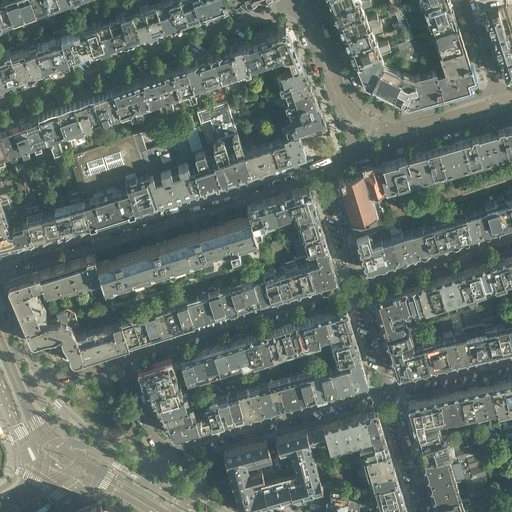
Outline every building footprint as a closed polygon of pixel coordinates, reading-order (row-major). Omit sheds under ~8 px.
[(13,21),(5,0),(0,0),(0,20),(5,33),(10,31),(7,23),(13,21)] [(27,24),(18,0),(5,0),(13,21),(20,18),(23,26),(27,24)] [(37,13),(32,0),(18,0),(27,24),(32,23),(29,15),(37,13)] [(54,23),(51,16),(45,0),(32,0),(37,13),(44,10),(50,24),(54,23)] [(60,4),(58,0),(45,0),(51,16),(56,14),(54,6),(60,4)] [(74,7),(71,0),(58,0),(60,4),(67,2),(69,9),(74,7)] [(153,31),(141,0),(137,0),(136,0),(139,9),(133,11),(141,35),(153,31)] [(165,27),(156,3),(149,6),(147,0),(141,0),(153,31),(165,27)] [(176,23),(167,0),(162,0),(163,1),(156,3),(165,27),(176,23)] [(188,19),(181,0),(167,0),(176,23),(188,19)] [(200,14),(194,0),(181,0),(188,19),(200,14)] [(214,10),(210,0),(194,0),(200,14),(200,15),(214,10)] [(210,0),(214,10),(227,5),(228,5),(225,0),(210,0)] [(364,10),(362,3),(369,0),(349,0),(333,6),(338,20),(338,19),(364,10)] [(402,5),(400,0),(391,0),(394,8),(402,5)] [(450,1),(450,0),(421,0),(425,9),(449,1),(450,1)] [(454,12),(452,7),(451,8),(449,1),(425,9),(428,20),(454,12)] [(505,31),(503,10),(502,1),(484,7),(485,12),(486,16),(485,16),(487,22),(488,21),(490,26),(489,27),(491,33),(492,33),(493,35),(505,31)] [(141,35),(133,11),(126,14),(123,5),(118,7),(129,39),(141,35)] [(406,16),(402,5),(394,8),(398,19),(406,16)] [(129,39),(118,7),(113,8),(116,17),(109,19),(118,43),(129,39)] [(343,32),(344,32),(379,20),(376,13),(367,16),(365,10),(364,10),(338,19),(343,32)] [(456,23),(454,17),(455,16),(454,12),(428,20),(432,31),(456,23)] [(118,43),(109,19),(103,22),(100,13),(95,15),(106,47),(118,43)] [(106,47),(95,15),(90,16),(93,25),(85,28),(93,51),(106,47)] [(410,27),(406,16),(398,19),(402,29),(410,27)] [(80,56),(69,24),(67,19),(62,21),(65,28),(59,30),(59,31),(61,36),(69,59),(80,56)] [(375,35),(373,29),(382,25),(380,19),(379,20),(344,32),(348,45),(349,45),(375,35)] [(93,51),(85,28),(77,30),(74,22),(69,24),(80,56),(93,51)] [(457,23),(456,23),(432,31),(434,36),(437,37),(440,47),(439,49),(440,52),(464,45),(457,23)] [(414,37),(410,27),(402,29),(406,40),(408,39),(414,37)] [(302,63),(288,30),(285,28),(275,31),(283,56),(289,57),(292,66),(302,63)] [(69,59),(61,36),(59,31),(53,33),(55,38),(49,40),(57,64),(69,59)] [(283,56),(275,31),(258,37),(266,61),(283,56)] [(511,54),(511,52),(505,31),(493,35),(494,39),(493,39),(495,46),(496,46),(497,50),(496,50),(498,57),(499,56),(500,59),(511,54)] [(377,50),(390,46),(388,39),(379,42),(376,35),(375,35),(349,45),(354,58),(377,50)] [(419,42),(417,36),(414,37),(408,39),(410,45),(419,42)] [(266,61),(258,37),(241,43),(250,67),(266,61)] [(57,64),(49,40),(42,43),(40,38),(33,40),(35,45),(36,46),(44,68),(57,64)] [(410,45),(408,39),(406,40),(398,43),(400,48),(410,45)] [(44,68),(36,46),(35,45),(29,47),(28,42),(22,44),(32,72),(44,68)] [(420,57),(417,48),(420,48),(421,45),(419,42),(410,45),(415,59),(420,57)] [(250,67),(241,43),(229,47),(237,71),(245,69),(246,71),(250,69),(250,67)] [(32,72),(22,44),(17,46),(18,51),(12,53),(20,76),(32,72)] [(415,59),(410,45),(400,48),(402,53),(407,52),(409,60),(415,59)] [(471,67),(464,45),(440,52),(442,59),(444,59),(447,69),(446,72),(449,73),(471,67)] [(237,71),(229,47),(214,52),(222,77),(237,71)] [(20,76),(12,53),(11,50),(6,52),(7,55),(0,57),(0,58),(8,81),(20,76)] [(370,86),(382,63),(377,50),(354,58),(364,83),(365,83),(370,86)] [(222,77),(214,52),(198,58),(206,82),(222,77)] [(511,54),(500,59),(504,73),(508,75),(511,73),(511,54)] [(206,82),(198,58),(185,62),(194,89),(199,87),(199,85),(206,82)] [(197,95),(194,89),(185,62),(171,67),(180,96),(189,93),(191,97),(197,95)] [(307,74),(302,63),(292,66),(276,71),(280,83),(307,74)] [(392,96),(403,73),(382,63),(370,86),(375,89),(376,88),(392,96)] [(180,96),(171,67),(156,72),(167,105),(173,103),(172,99),(180,96)] [(467,78),(474,76),(471,67),(449,73),(446,72),(437,74),(443,94),(469,86),(467,78)] [(443,94),(437,74),(436,69),(432,70),(431,73),(422,76),(420,73),(413,75),(421,100),(437,95),(443,94)] [(167,105),(156,72),(141,77),(151,106),(160,103),(162,107),(167,105)] [(421,100),(413,75),(410,76),(403,73),(392,96),(398,99),(398,100),(404,102),(407,104),(408,104),(417,101),(421,100)] [(311,86),(307,74),(280,83),(278,84),(282,95),(311,86)] [(477,84),(474,77),(474,76),(467,78),(469,86),(470,86),(477,84)] [(151,106),(141,77),(126,82),(138,115),(144,113),(142,109),(151,106)] [(138,115),(126,82),(120,84),(121,85),(112,88),(121,115),(121,116),(131,112),(132,117),(138,115)] [(316,97),(311,86),(282,95),(286,107),(316,97)] [(121,115),(112,88),(111,88),(110,88),(106,89),(104,89),(102,91),(100,91),(99,92),(98,92),(93,94),(102,119),(112,116),(113,118),(121,115)] [(103,121),(102,119),(93,94),(90,95),(87,95),(85,96),(84,97),(81,98),(80,99),(80,98),(75,100),(75,101),(84,125),(94,122),(95,124),(103,121)] [(321,108),(316,97),(286,107),(290,118),(321,108)] [(92,146),(84,125),(75,101),(74,100),(72,101),(68,102),(67,102),(65,103),(62,105),(61,105),(56,106),(56,107),(66,132),(76,128),(77,130),(82,128),(86,141),(71,146),(74,153),(92,146)] [(219,112),(229,109),(226,100),(195,110),(198,119),(208,115),(209,118),(220,114),(219,112)] [(66,134),(66,132),(56,107),(52,107),(49,108),(48,109),(46,110),(43,111),(38,113),(47,139),(55,160),(66,157),(59,138),(56,137),(54,138),(53,136),(58,135),(58,136),(66,134)] [(328,130),(325,121),(326,120),(321,108),(290,118),(275,122),(277,128),(284,126),(286,132),(297,129),(298,129),(302,128),(306,137),(328,130)] [(47,139),(38,113),(37,112),(25,117),(34,143),(36,147),(41,145),(40,141),(47,139)] [(34,143),(25,117),(12,121),(22,148),(23,152),(29,150),(27,146),(34,143)] [(22,148),(12,121),(1,126),(10,152),(12,156),(17,154),(16,150),(22,148)] [(10,152),(1,126),(0,125),(0,159),(6,158),(4,154),(10,152)] [(511,151),(511,125),(438,147),(445,171),(511,151)] [(306,153),(301,139),(298,129),(297,129),(286,132),(282,134),(283,137),(284,137),(292,158),(306,153)] [(148,174),(140,151),(134,131),(92,146),(74,153),(74,154),(70,155),(82,198),(83,202),(90,223),(135,209),(123,174),(143,168),(146,175),(148,174)] [(251,171),(244,149),(237,131),(232,133),(231,136),(237,152),(233,153),(241,175),(251,171)] [(241,175),(233,153),(229,141),(223,143),(221,138),(219,137),(216,138),(217,141),(231,178),(241,175)] [(292,158),(284,137),(283,137),(281,138),(280,138),(270,141),(278,162),(292,158)] [(231,178),(217,141),(214,142),(213,146),(217,158),(213,160),(213,162),(221,181),(231,178)] [(278,162),(270,141),(256,146),(263,167),(278,162)] [(176,172),(175,167),(166,142),(163,143),(158,145),(163,161),(175,196),(183,194),(176,172)] [(175,196),(163,161),(158,145),(140,151),(148,174),(157,202),(175,196)] [(263,167),(256,146),(244,149),(251,171),(263,167)] [(445,171),(438,147),(426,150),(433,174),(445,171)] [(221,181),(213,162),(208,163),(204,150),(196,153),(195,156),(199,167),(195,168),(194,167),(189,169),(187,163),(184,164),(192,191),(221,181)] [(433,174),(426,150),(402,157),(409,181),(433,174)] [(409,181),(402,157),(390,161),(397,185),(409,181)] [(397,185),(390,161),(378,164),(385,188),(397,185)] [(511,168),(511,166),(510,161),(501,164),(502,166),(507,170),(511,168)] [(192,191),(184,164),(175,167),(176,172),(183,194),(192,191)] [(377,213),(370,193),(373,192),(373,193),(385,190),(385,188),(378,164),(367,168),(368,170),(363,171),(362,170),(361,169),(359,170),(358,172),(358,173),(355,174),(354,171),(346,174),(346,176),(343,177),(343,174),(338,176),(352,222),(356,235),(377,227),(383,225),(379,212),(377,213)] [(157,202),(148,174),(146,175),(143,168),(123,174),(135,209),(157,202)] [(454,201),(511,181),(511,168),(507,170),(451,189),(454,201)] [(313,198),(309,186),(309,184),(291,190),(294,199),(290,200),(292,206),(294,205),(294,204),(313,198)] [(454,201),(451,189),(439,193),(443,205),(454,201)] [(292,206),(290,200),(294,199),(291,190),(274,196),(280,215),(289,212),(292,206)] [(0,212),(16,206),(10,192),(0,196),(0,212)] [(443,205),(439,193),(427,197),(430,209),(443,205)] [(280,215),(274,196),(258,201),(265,221),(266,224),(275,221),(274,218),(280,216),(280,215)] [(430,209),(427,197),(415,201),(418,213),(430,209)] [(83,202),(82,198),(68,201),(69,206),(75,227),(90,223),(83,202)] [(318,214),(313,198),(294,204),(294,205),(299,220),(318,214)] [(511,223),(511,217),(507,200),(496,203),(503,226),(511,223)] [(237,243),(250,239),(256,237),(255,234),(261,232),(258,225),(256,224),(265,221),(258,201),(247,205),(250,214),(216,225),(97,263),(101,275),(105,285),(229,246),(231,250),(238,248),(237,243)] [(418,213),(415,201),(403,205),(407,217),(418,213)] [(503,226),(496,203),(486,206),(486,207),(493,229),(503,226)] [(407,217),(403,205),(391,210),(395,221),(407,217)] [(7,221),(14,218),(19,212),(16,206),(0,212),(0,229),(7,227),(10,226),(7,221)] [(75,227),(69,206),(55,210),(61,231),(75,227)] [(493,229),(486,207),(475,210),(482,233),(493,229)] [(61,231),(55,210),(40,213),(46,235),(61,231)] [(482,233),(475,210),(465,213),(472,236),(482,233)] [(46,235),(40,213),(27,217),(27,218),(33,238),(46,235)] [(472,236),(465,213),(454,217),(461,239),(472,236)] [(322,229),(318,214),(299,220),(301,225),(299,226),(300,230),(291,233),(293,239),(304,236),(304,235),(322,229)] [(461,239),(454,217),(443,220),(451,242),(461,239)] [(33,238),(27,218),(23,219),(24,225),(14,227),(12,230),(11,230),(15,243),(33,238)] [(451,242),(443,220),(433,223),(440,246),(451,242)] [(440,246),(433,223),(422,226),(429,249),(440,246)] [(398,259),(391,236),(387,224),(383,225),(377,227),(388,262),(398,259)] [(429,249),(422,226),(412,230),(412,229),(401,232),(408,256),(429,249)] [(0,246),(15,243),(11,230),(8,229),(7,227),(0,229),(0,246)] [(388,262),(377,227),(356,235),(366,269),(367,269),(388,262)] [(282,251),(274,228),(267,230),(276,253),(265,256),(267,263),(290,256),(287,249),(282,251)] [(327,245),(324,234),(322,229),(304,235),(304,236),(305,241),(303,242),(305,246),(296,249),(297,254),(304,252),(327,245)] [(408,256),(401,232),(391,236),(398,259),(408,256)] [(336,276),(327,245),(304,252),(308,262),(315,285),(335,279),(336,276)] [(101,275),(97,263),(94,253),(83,257),(91,278),(101,275)] [(511,277),(511,270),(508,256),(498,259),(504,280),(511,277)] [(94,288),(91,278),(83,257),(69,262),(76,283),(86,280),(89,281),(90,283),(88,284),(90,289),(94,288)] [(505,282),(504,280),(498,259),(487,262),(495,285),(505,282)] [(76,283),(69,262),(55,266),(62,288),(71,285),(74,286),(75,288),(73,289),(75,294),(79,293),(76,283)] [(315,285),(308,262),(302,264),(302,263),(297,265),(304,288),(315,285)] [(495,285),(487,262),(477,266),(485,288),(495,285)] [(304,288),(297,265),(287,268),(294,291),(304,288)] [(62,288),(55,266),(40,271),(43,281),(45,288),(46,287),(47,290),(49,291),(52,290),(52,291),(56,290),(58,291),(59,293),(57,294),(59,300),(64,298),(61,288),(62,288)] [(485,288),(477,266),(467,269),(474,292),(485,288)] [(294,291),(287,268),(276,272),(283,294),(294,291)] [(261,301),(253,279),(250,269),(238,273),(240,279),(241,282),(248,305),(261,301)] [(478,305),(474,292),(467,269),(457,272),(464,295),(468,308),(478,305)] [(12,295),(43,281),(40,271),(9,281),(7,284),(12,295)] [(283,294),(276,272),(264,275),(272,298),(283,294)] [(464,295),(457,272),(447,275),(454,298),(464,295)] [(272,298),(264,275),(253,279),(261,301),(272,298)] [(454,298),(447,275),(437,278),(444,301),(454,298)] [(444,301),(437,278),(426,281),(434,304),(444,301)] [(42,302),(37,291),(38,287),(39,286),(43,288),(45,288),(43,281),(12,295),(19,311),(42,302)] [(434,304),(426,281),(417,284),(424,307),(434,304)] [(248,305),(241,282),(230,286),(237,308),(248,305)] [(424,307),(417,284),(406,288),(412,308),(414,316),(426,312),(424,307)] [(237,308),(230,286),(219,289),(226,312),(237,308)] [(412,308),(406,288),(395,291),(401,311),(412,308)] [(226,312),(219,289),(208,292),(216,315),(226,312)] [(401,311),(395,291),(385,294),(391,314),(401,311)] [(216,315),(208,292),(198,296),(205,318),(216,315)] [(391,314),(385,294),(374,298),(375,299),(382,323),(393,320),(391,314)] [(205,318),(198,296),(187,299),(194,322),(205,318)] [(194,322),(187,299),(176,302),(183,325),(194,322)] [(50,315),(47,314),(42,302),(19,311),(26,328),(58,315),(56,311),(51,313),(51,315),(50,315)] [(183,325),(176,302),(165,306),(172,328),(183,325)] [(172,328),(165,306),(154,309),(161,332),(172,328)] [(353,332),(346,308),(346,306),(334,310),(339,328),(339,329),(341,336),(353,332)] [(85,356),(74,324),(77,323),(73,310),(65,307),(56,311),(58,315),(26,328),(31,339),(34,340),(42,338),(43,337),(45,337),(48,337),(50,337),(52,337),(55,338),(57,338),(59,339),(60,340),(61,341),(63,342),(64,343),(65,344),(66,346),(67,347),(68,349),(69,351),(71,358),(74,359),(80,357),(85,356)] [(161,332),(154,309),(144,312),(151,335),(161,332)] [(339,328),(334,310),(323,313),(329,332),(339,329),(339,328)] [(119,345),(109,316),(108,312),(104,314),(106,320),(108,319),(109,321),(108,324),(94,328),(102,350),(119,345)] [(151,335),(144,312),(133,316),(140,339),(151,335)] [(329,332),(323,313),(313,316),(318,335),(329,332)] [(129,342),(122,320),(116,321),(114,315),(109,316),(119,345),(129,342)] [(140,339),(133,316),(121,319),(122,320),(129,342),(140,339)] [(318,335),(313,316),(301,320),(308,342),(319,339),(318,335)] [(405,328),(402,318),(393,320),(382,323),(385,334),(405,328)] [(308,342),(301,320),(289,324),(296,346),(308,342)] [(102,350),(94,328),(80,332),(78,331),(77,328),(79,328),(77,323),(74,324),(85,356),(102,350)] [(511,347),(511,342),(507,323),(497,325),(503,350),(511,347)] [(296,346),(289,324),(278,327),(285,350),(296,346)] [(503,350),(497,325),(486,328),(492,352),(503,350)] [(285,350),(278,327),(267,330),(274,353),(285,350)] [(410,339),(407,327),(405,328),(385,334),(388,345),(400,342),(410,339)] [(492,352),(486,328),(466,333),(472,357),(492,352)] [(274,353),(267,330),(256,334),(263,357),(274,353)] [(356,342),(353,332),(341,336),(331,339),(334,349),(356,342)] [(472,357),(466,333),(454,335),(461,359),(472,357)] [(263,357),(256,334),(245,337),(252,359),(252,360),(263,357)] [(461,359),(454,335),(443,338),(450,362),(461,359)] [(252,359),(245,337),(234,341),(241,363),(252,359)] [(450,362),(443,338),(434,341),(441,364),(450,362)] [(241,363),(234,341),(224,344),(230,366),(241,363)] [(441,364),(434,341),(423,345),(430,366),(441,364)] [(359,353),(358,347),(356,342),(334,349),(330,350),(333,360),(347,356),(359,353)] [(409,371),(403,351),(400,342),(388,345),(396,371),(400,373),(409,371)] [(230,366),(224,344),(213,347),(219,369),(230,366)] [(430,366),(423,345),(413,348),(419,369),(430,366)] [(219,369),(213,347),(202,351),(209,372),(219,369)] [(419,369),(413,348),(403,351),(409,371),(419,369)] [(209,372),(202,351),(191,354),(198,376),(209,372)] [(367,378),(359,353),(347,356),(349,363),(350,363),(356,384),(365,381),(367,378)] [(198,376),(191,354),(180,357),(183,365),(187,379),(198,376)] [(174,372),(173,368),(183,365),(180,357),(171,360),(142,369),(146,381),(174,372)] [(316,395),(309,371),(305,357),(295,360),(299,373),(305,398),(316,395)] [(356,384),(350,363),(349,363),(340,365),(346,386),(356,384)] [(346,386),(340,365),(330,368),(336,389),(346,386)] [(336,389),(330,368),(329,367),(320,369),(326,392),(336,389)] [(326,392),(320,369),(319,368),(309,371),(316,395),(326,392)] [(174,384),(172,378),(176,377),(174,372),(146,381),(149,392),(155,390),(174,384)] [(265,409),(258,385),(255,372),(244,375),(248,387),(255,411),(265,409)] [(305,398),(299,373),(289,376),(295,400),(305,398)] [(295,400),(289,376),(278,379),(285,403),(295,400)] [(511,407),(511,378),(502,381),(509,408),(511,407)] [(285,403),(278,379),(268,382),(274,406),(285,403)] [(509,408),(502,381),(491,383),(496,407),(497,407),(498,411),(509,408)] [(179,395),(177,389),(181,388),(179,382),(174,384),(155,390),(156,394),(153,395),(155,402),(161,401),(179,395)] [(274,406),(268,382),(258,385),(265,409),(274,406)] [(496,407),(491,383),(481,386),(486,409),(496,407)] [(486,409),(481,386),(471,388),(476,411),(486,409)] [(255,411),(248,387),(237,391),(244,414),(255,411)] [(476,411),(471,388),(460,390),(466,414),(476,411)] [(466,414),(460,390),(449,393),(455,415),(455,416),(466,414)] [(244,414),(237,391),(227,393),(234,417),(244,414)] [(186,404),(184,399),(188,398),(186,392),(180,393),(180,394),(179,395),(161,401),(162,404),(159,405),(161,413),(167,411),(186,405),(186,404)] [(224,420),(217,396),(216,393),(208,395),(210,399),(204,400),(211,423),(224,420)] [(234,417),(227,393),(217,396),(224,420),(234,417)] [(455,415),(449,393),(440,395),(446,417),(455,415)] [(446,417),(440,395),(418,399),(424,423),(446,418),(446,417)] [(424,423),(418,399),(408,402),(406,405),(415,434),(425,431),(424,423)] [(192,415),(190,409),(194,408),(192,402),(186,404),(186,405),(167,411),(168,415),(164,416),(167,423),(173,422),(192,416),(192,414),(192,415)] [(385,438),(377,412),(374,410),(363,413),(371,436),(372,442),(385,438)] [(209,424),(207,416),(199,418),(198,413),(192,414),(192,416),(173,422),(174,425),(170,426),(173,434),(209,424)] [(371,436),(363,413),(353,415),(360,439),(371,436)] [(360,439),(353,415),(343,418),(350,441),(360,439)] [(350,441),(343,418),(333,421),(340,444),(350,441)] [(340,444),(333,421),(323,424),(328,441),(329,447),(340,444)] [(511,445),(511,423),(499,427),(504,447),(511,445)] [(328,441),(323,424),(306,428),(310,444),(316,443),(321,445),(322,443),(328,441)] [(438,427),(425,431),(415,434),(418,444),(441,437),(441,436),(438,427)] [(292,497),(322,489),(310,444),(306,428),(276,437),(279,450),(290,447),(295,465),(285,468),(286,473),(253,482),(252,478),(263,475),(261,468),(250,471),(249,468),(258,466),(256,461),(271,457),(266,439),(252,444),(252,443),(223,451),(227,465),(230,477),(232,485),(233,485),(236,497),(235,497),(239,511),(268,503),(267,502),(292,495),(292,497)] [(422,458),(478,441),(476,432),(470,434),(460,436),(450,438),(450,434),(441,436),(441,437),(418,444),(422,458)] [(388,448),(385,438),(372,442),(373,443),(359,447),(361,452),(366,450),(368,454),(388,448)] [(486,485),(484,462),(483,456),(489,454),(488,438),(478,441),(422,458),(435,500),(458,493),(486,485)] [(388,448),(368,454),(365,455),(368,465),(391,458),(388,448)] [(356,461),(355,458),(353,453),(343,456),(346,463),(356,461)] [(371,474),(394,467),(391,458),(368,465),(359,468),(361,477),(371,474)] [(397,477),(394,467),(371,474),(374,484),(397,477)] [(400,488),(397,477),(374,484),(377,494),(400,488)] [(346,511),(348,504),(345,504),(346,497),(341,496),(342,495),(338,479),(324,483),(327,495),(329,495),(329,501),(327,501),(325,511),(346,511)] [(403,498),(400,488),(377,494),(380,504),(403,498)] [(438,511),(471,501),(469,497),(460,499),(458,493),(435,500),(438,511)] [(354,511),(357,495),(349,494),(348,504),(346,511),(354,511)] [(370,511),(371,507),(368,497),(361,499),(358,511),(370,511)] [(406,507),(403,498),(380,504),(382,509),(387,508),(388,511),(398,509),(398,510),(406,507)] [(115,511),(108,507),(105,504),(104,505),(106,508),(104,509),(101,502),(100,502),(100,501),(99,501),(98,501),(72,511),(115,511)] [(463,511),(462,509),(472,506),(471,501),(438,511),(463,511)]
